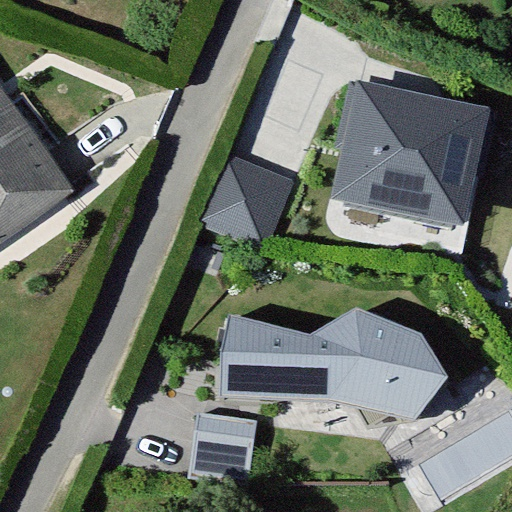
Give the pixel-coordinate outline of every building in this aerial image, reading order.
[(0,242),(74,190),(0,85),(0,242)] [(475,124),(354,97),(331,203),(451,229),(475,124)] [(295,182),(232,153),(200,224),(263,253),(295,182)] [(312,332),(228,315),(220,394),(329,397),(417,417),(451,376),(423,331),(360,308),(312,332)] [(260,418),(200,414),(192,476),(250,486),(260,418)]
